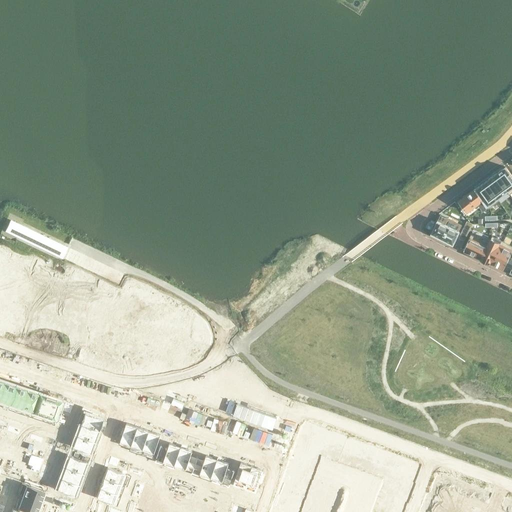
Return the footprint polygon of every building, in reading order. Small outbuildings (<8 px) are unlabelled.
[(495,174),(495,175),(507,191),(507,192),(509,195),(511,192),(511,175),(505,167),(495,174)] [(495,175),(485,182),(497,199),(507,192),(507,191),(495,175)] [(475,189),(474,189),(482,200),(488,208),(499,200),(497,199),(485,182),(475,189)] [(474,189),(458,201),(466,212),(482,200),(474,189)] [(440,215),(431,234),(453,245),(459,232),(445,225),(448,219),(440,215)] [(17,222),(11,234),(62,258),(68,246),(17,222)] [(471,235),(464,250),(481,258),(482,259),(489,244),(488,244),(471,235)] [(481,258),(481,259),(482,259),(493,264),(503,242),(504,242),(492,236),(488,244),(489,244),(482,259),(481,258)] [(503,242),(493,264),(503,269),(511,251),(511,246),(504,242),(503,242)] [(511,251),(503,269),(511,273),(511,251)] [(5,381),(0,395),(0,401),(9,404),(10,404),(16,385),(5,381)] [(9,404),(8,409),(19,413),(27,389),(16,385),(10,404),(9,404)] [(27,389),(19,413),(31,417),(39,393),(27,389)] [(39,393),(31,417),(42,421),(50,397),(39,393)] [(50,397),(42,421),(54,425),(62,401),(50,397)] [(62,410),(62,411),(71,414),(71,413),(70,413),(73,406),(74,406),(74,405),(65,402),(65,403),(63,411),(62,410)] [(82,411),(78,423),(80,424),(99,431),(103,419),(98,417),(99,415),(90,412),(90,414),(89,414),(82,411)] [(122,436),(119,444),(130,448),(131,448),(138,427),(127,423),(126,423),(124,428),(122,427),(119,436),(122,436)] [(76,435),(95,442),(99,431),(80,424),(76,435)] [(308,426),(303,439),(311,442),(310,446),(316,448),(317,445),(325,448),(330,449),(335,436),(330,434),(323,432),(322,429),(317,428),(315,429),(308,426)] [(130,448),(130,450),(141,454),(149,430),(138,427),(131,448),(130,448)] [(149,430),(141,454),(153,458),(161,435),(160,434),(149,431),(149,430)] [(74,434),(69,446),(91,454),(91,453),(95,442),(76,435),(74,434)] [(299,437),(294,451),(306,455),(310,446),(311,442),(303,439),(299,438),(299,437)] [(349,439),(340,463),(352,467),(361,443),(350,439),(349,439)] [(161,445),(155,461),(174,468),(175,466),(175,465),(182,444),(176,442),(176,445),(170,443),(170,442),(169,442),(168,448),(161,445)] [(361,443),(352,467),(364,471),(365,467),(365,466),(372,448),(361,443)] [(182,444),(175,465),(175,466),(193,472),(198,458),(191,456),(193,450),(192,450),(187,448),(187,446),(182,444)] [(372,448),(365,466),(365,467),(375,470),(375,471),(376,471),(383,452),(382,451),(382,452),(372,448)] [(376,471),(374,475),(386,479),(394,456),(383,452),(376,471)] [(66,454),(62,465),(83,473),(87,462),(88,462),(66,454)] [(193,472),(192,474),(210,480),(218,457),(213,455),(212,457),(207,455),(206,455),(204,460),(198,458),(193,472)] [(111,456),(108,464),(117,467),(119,459),(111,456)] [(394,456),(386,479),(397,484),(406,460),(394,456)] [(218,457),(210,480),(229,486),(235,470),(228,468),(229,463),(229,462),(229,463),(223,461),(224,459),(218,457)] [(291,464),(289,469),(313,478),(317,466),(294,458),(291,464)] [(406,460),(397,484),(409,488),(412,478),(414,479),(417,471),(415,470),(417,465),(406,460)] [(241,462),(233,485),(244,489),(252,466),(241,462)] [(62,465),(58,477),(79,484),(83,473),(62,465)] [(103,477),(124,485),(126,486),(130,475),(107,466),(107,467),(103,477)] [(252,466),(244,489),(256,493),(260,483),(262,484),(265,476),(262,475),(264,470),(252,466)] [(287,475),(285,481),(296,485),(293,492),(306,496),(313,478),(289,469),(287,475)] [(438,477),(431,496),(450,503),(455,489),(449,487),(451,482),(446,480),(447,478),(441,475),(440,478),(438,477)] [(103,476),(99,487),(121,495),(124,485),(103,477),(103,476)] [(58,477),(54,488),(75,496),(75,495),(79,484),(58,477)] [(22,483),(17,495),(19,496),(20,495),(41,503),(45,492),(22,483)] [(455,489),(450,503),(468,510),(476,488),(470,486),(469,488),(463,486),(461,491),(455,489)] [(96,497),(95,498),(117,505),(121,495),(99,487),(96,497)] [(476,488),(468,510),(473,511),(487,511),(491,502),(485,500),(487,495),(481,493),(481,490),(476,488)] [(281,491),(278,500),(299,508),(301,509),(305,499),(281,491)] [(19,496),(15,507),(18,508),(18,507),(30,511),(37,511),(41,503),(20,495),(19,496)] [(397,498),(394,505),(403,508),(406,501),(397,498)] [(275,509),(283,511),(297,511),(299,508),(278,500),(275,509)] [(380,500),(376,510),(380,511),(401,511),(403,509),(403,508),(394,505),(390,503),(384,501),(380,500)] [(491,502),(487,511),(508,511),(511,502),(506,500),(505,502),(499,500),(497,505),(491,502)] [(94,502),(91,509),(98,511),(99,511),(102,505),(94,502)]
